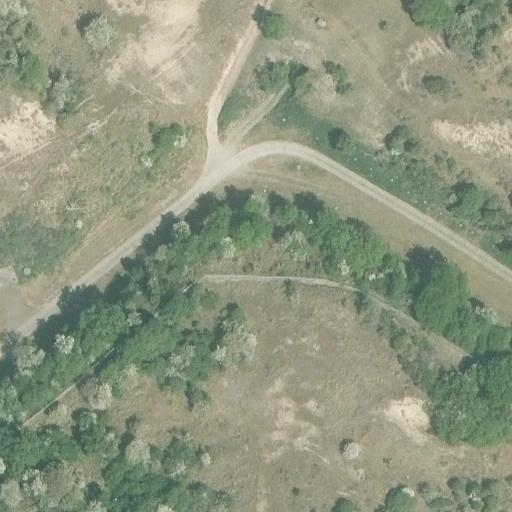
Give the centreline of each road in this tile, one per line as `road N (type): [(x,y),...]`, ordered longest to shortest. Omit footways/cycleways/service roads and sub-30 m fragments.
road 1 (track): [(0,350),(217,176),(270,150),(311,157),(511,278)]
road 2 (track): [(217,176),(212,121),(267,0)]
